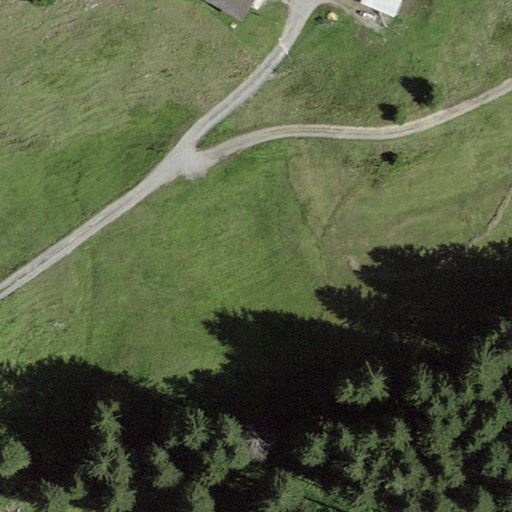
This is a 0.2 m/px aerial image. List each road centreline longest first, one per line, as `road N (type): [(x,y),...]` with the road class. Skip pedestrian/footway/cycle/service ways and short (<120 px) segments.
road 1 (track): [(511,86),(404,131),(297,130),(178,161)]
road 2 (track): [(178,161),(0,293)]
road 3 (track): [(178,161),(188,141),(289,40),(304,0)]
